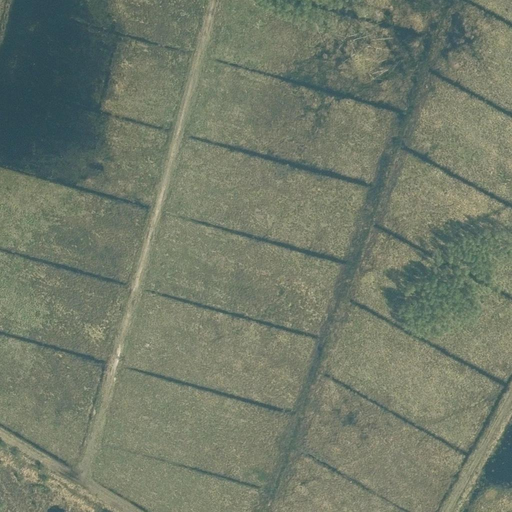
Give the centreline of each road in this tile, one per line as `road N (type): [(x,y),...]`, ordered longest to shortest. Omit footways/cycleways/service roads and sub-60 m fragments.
road 1 (track): [(214,0),(114,360)]
road 2 (track): [(133,511),(0,432)]
road 3 (track): [(511,394),(447,511)]
road 4 (track): [(114,360),(79,479)]
